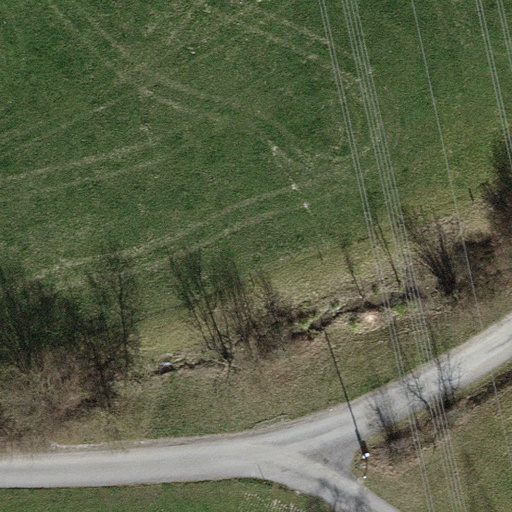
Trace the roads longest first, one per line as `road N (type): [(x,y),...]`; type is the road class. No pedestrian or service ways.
road 1 (residential): [(283,459),(0,479)]
road 2 (residential): [(413,411),(283,459)]
